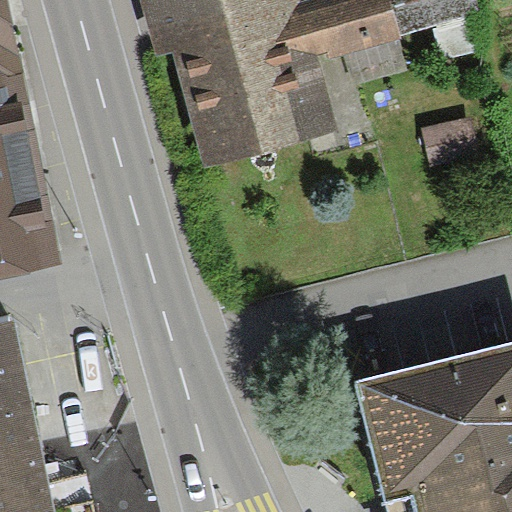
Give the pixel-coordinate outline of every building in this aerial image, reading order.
[(11,0),(0,0),(0,61),(23,57),(11,0)] [(144,0),(189,172),(327,136),(312,75),(485,31),(476,0),(343,0),(328,4),(327,0),(144,0)] [(23,57),(0,61),(0,259),(64,245),(23,57)] [(57,511),(18,324),(0,326),(0,511),(57,511)] [(511,511),(511,330),(354,367),(387,511),(511,511)]
